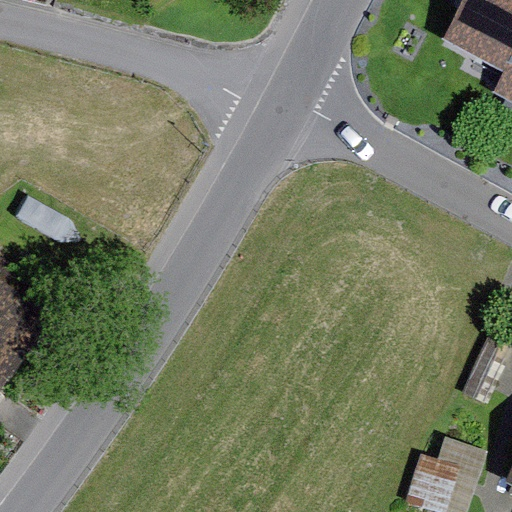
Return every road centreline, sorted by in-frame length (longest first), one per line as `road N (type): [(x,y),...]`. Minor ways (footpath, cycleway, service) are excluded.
road 1 (unclassified): [(33,511),(295,98)]
road 2 (residential): [(0,21),(295,98)]
road 3 (residential): [(295,98),(511,213)]
